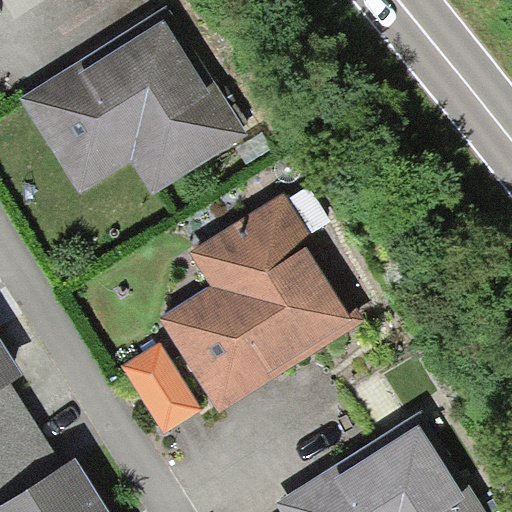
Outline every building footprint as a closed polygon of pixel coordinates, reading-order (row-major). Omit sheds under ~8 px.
[(205,67),(166,5),(97,48),(89,53),(87,49),(22,90),(83,186),(134,154),(155,187),(249,127),(210,65),(205,67)] [(309,179),(289,191),(310,225),(330,213),(309,179)] [(289,191),(284,184),(191,243),(212,277),(161,308),(221,405),(276,370),(366,313),(310,225),(289,191)] [(0,324),(0,372),(6,369),(21,359),(0,324)] [(161,335),(122,359),(164,426),(203,401),(161,335)] [(0,487),(60,451),(6,369),(0,372),(0,487)] [(459,470),(420,408),(351,451),(343,456),(341,452),(276,493),(287,510),(288,511),(491,511),(464,468),(459,470)] [(0,487),(0,511),(118,511),(103,487),(76,442),(60,451),(0,487)]
